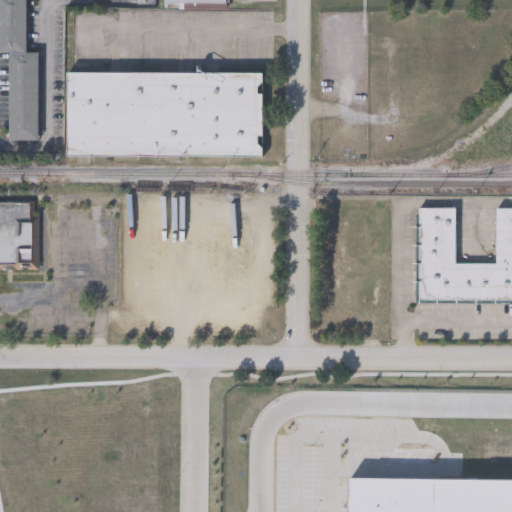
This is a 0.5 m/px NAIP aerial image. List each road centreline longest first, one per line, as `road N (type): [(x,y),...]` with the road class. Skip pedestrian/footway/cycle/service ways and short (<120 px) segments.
road 1 (tertiary): [(0,356),(511,359)]
road 2 (residential): [(295,151),(295,0)]
